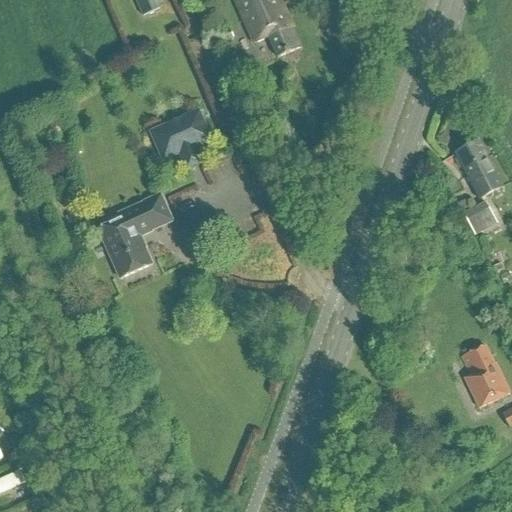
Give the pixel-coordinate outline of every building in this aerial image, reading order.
[(160,10),(155,0),(134,0),(143,18),(160,10)] [(280,0),(234,0),(254,45),(268,39),(277,60),(302,49),(280,0)] [(221,33),(224,41),(233,38),(230,30),(221,33)] [(179,157),(186,173),(203,166),(195,149),(212,142),(198,111),(148,134),(162,164),(179,157)] [(66,124),(53,128),(57,140),(70,135),(66,124)] [(35,151),(52,144),(45,125),(28,132),(35,151)] [(504,189),(481,143),(456,156),(472,188),(473,187),(480,201),(504,189)] [(153,267),(140,238),(173,223),(161,197),(143,205),(143,206),(119,217),(121,221),(98,231),(121,281),(153,267)] [(464,216),(475,238),(497,226),(486,204),(464,216)] [(480,411),(510,397),(496,366),(494,367),(485,348),(463,359),(472,378),(465,381),(480,411)] [(511,410),(501,417),(511,434),(511,433),(511,410)] [(15,454),(8,458),(11,466),(19,463),(15,454)] [(0,488),(4,498),(21,491),(14,473),(0,478),(0,488)]
